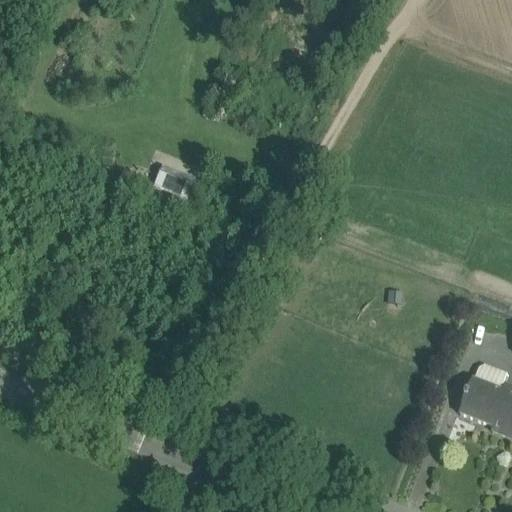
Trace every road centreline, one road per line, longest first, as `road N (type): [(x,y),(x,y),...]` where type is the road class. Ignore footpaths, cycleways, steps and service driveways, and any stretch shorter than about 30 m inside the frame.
road 1 (track): [(413,0),(179,390),(173,450)]
road 2 (tertiary): [(173,450),(0,373)]
road 3 (tertiary): [(331,511),(173,450)]
